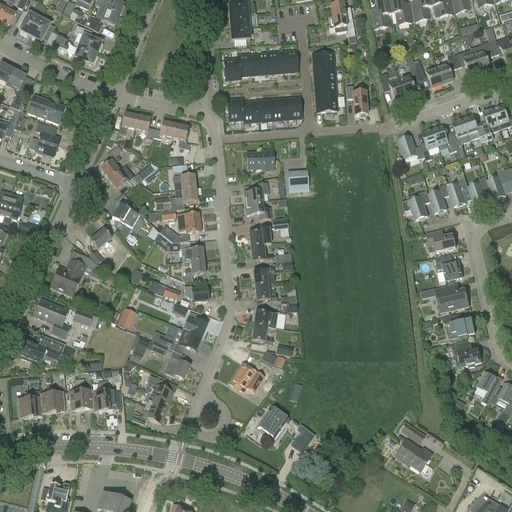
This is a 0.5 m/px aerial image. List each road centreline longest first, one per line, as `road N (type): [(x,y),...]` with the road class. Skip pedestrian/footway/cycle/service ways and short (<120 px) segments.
road 1 (tertiary): [(298,511),(247,481),(178,459),(91,447),(0,453)]
road 2 (residential): [(202,399),(230,304),(216,139),(204,113)]
road 3 (tertiary): [(8,328),(75,186)]
road 4 (unknown): [(310,132),(297,5)]
road 5 (residential): [(116,95),(0,48)]
road 6 (residential): [(399,127),(511,86)]
